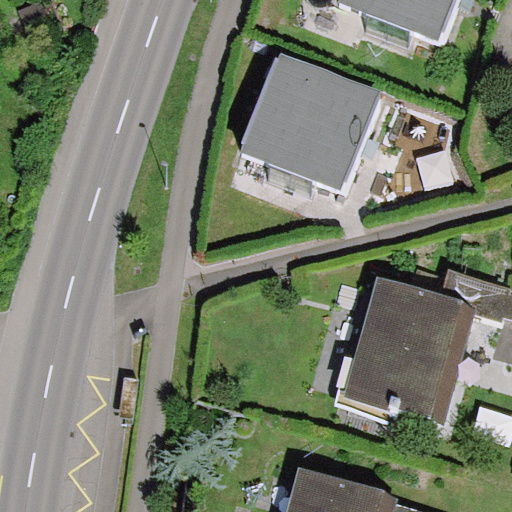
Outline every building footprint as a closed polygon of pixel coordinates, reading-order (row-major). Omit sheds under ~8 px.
[(462,0),(342,0),(338,11),(441,53),(462,0)] [(382,99),(279,59),(239,162),(341,202),(382,99)] [(511,291),(449,274),(441,301),(439,309),(472,318),(501,326),(511,291)] [(441,301),(378,285),(355,368),(351,367),(340,406),(390,420),(392,412),(443,426),(472,318),(439,309),(441,301)] [(399,501),(299,475),(289,511),(411,511),(397,508),(399,501)]
